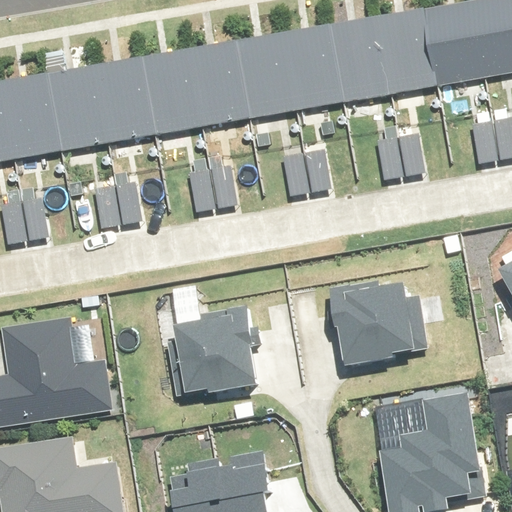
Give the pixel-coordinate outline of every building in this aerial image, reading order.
[(488,84),(511,79),(511,0),(474,7),(488,84)] [(442,92),(488,84),(474,7),(428,15),(442,92)] [(395,100),(442,92),(428,15),(381,23),(395,100)] [(350,108),(395,100),(381,23),(336,31),(350,108)] [(300,116),(350,108),(336,31),(287,40),(300,116)] [(257,124),(300,116),(287,40),(243,47),(257,124)] [(207,133),(257,124),(243,47),(193,56),(207,133)] [(161,141),(207,133),(193,56),(147,64),(161,141)] [(111,149),(161,141),(147,64),(98,72),(111,149)] [(66,157),(111,149),(98,72),(53,80),(66,157)] [(18,166),(66,157),(53,80),(5,89),(18,166)] [(0,168),(18,166),(5,89),(0,89),(0,168)] [(511,125),(478,131),(484,164),(511,158),(511,125)] [(420,140),(379,147),(385,181),(426,174),(420,140)] [(329,157),(287,164),(293,198),(335,191),(329,157)] [(231,170),(194,177),(200,214),(238,208),(231,170)] [(141,188),(99,195),(106,232),(147,225),(141,188)] [(46,202),(7,209),(13,246),(52,239),(46,202)] [(511,269),(500,277),(511,295),(511,269)] [(339,325),(347,371),(439,355),(429,302),(414,305),(412,292),(381,297),(378,283),(321,293),(327,327),(339,325)] [(207,331),(182,335),(191,395),(262,385),(252,316),(206,323),(207,331)] [(0,382),(0,430),(117,414),(110,365),(78,369),(72,327),(9,336),(15,380),(0,382)] [(409,454),(386,457),(394,511),(438,511),(452,510),(451,501),(488,496),(475,402),(429,408),(433,437),(407,441),(409,454)] [(83,441),(0,450),(0,491),(1,498),(8,498),(9,511),(130,511),(125,465),(87,469),(83,441)] [(179,502),(180,511),(270,511),(263,458),(236,462),(237,472),(195,478),(198,499),(179,502)]
